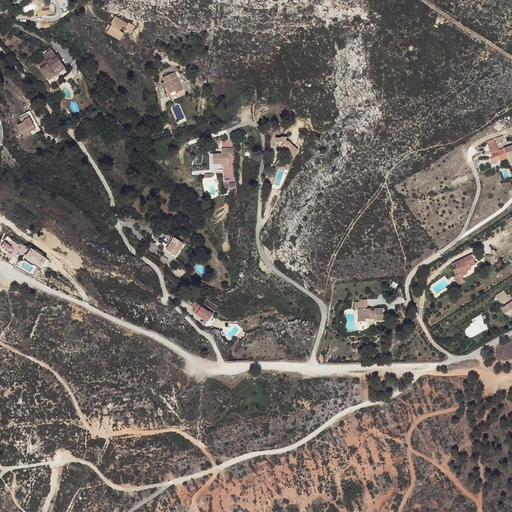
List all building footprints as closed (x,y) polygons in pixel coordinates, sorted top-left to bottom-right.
[(129,24),(116,17),(111,24),(113,25),(107,34),(120,42),(125,34),(121,32),(124,27),(127,29),(126,31),(132,35),(136,27),(129,23),(129,24)] [(28,66),(38,80),(45,74),(45,76),(59,65),(47,48),(43,51),(46,54),(44,55),(43,54),(28,66)] [(184,91),(176,73),(163,78),(165,83),(171,94),(176,92),(177,94),(184,91)] [(36,81),(32,84),(38,92),(40,91),(38,89),(40,88),(36,81)] [(171,94),(165,83),(163,84),(165,90),(167,89),(170,95),(171,94)] [(30,111),(26,112),(33,124),(35,127),(36,130),(40,128),(30,111)] [(33,124),(26,112),(14,119),(20,130),(24,137),(31,134),(29,130),(35,127),(33,124)] [(276,138),(276,147),(282,148),(293,158),(299,151),(289,141),(287,141),(287,138),(281,137),(281,139),(276,138)] [(511,145),(498,150),(497,142),(502,140),(501,137),(495,138),(496,142),(488,144),(491,153),(492,158),(498,156),(500,161),(507,159),(511,157),(511,145)] [(213,154),(213,165),(222,165),(229,164),(228,155),(228,153),(228,148),(221,148),(221,153),(213,154)] [(175,258),(183,245),(173,239),(165,251),(175,258)] [(1,240),(0,242),(0,246),(6,250),(9,245),(1,240)] [(5,253),(13,257),(14,255),(19,258),(24,248),(12,241),(5,253)] [(30,250),(22,260),(40,271),(47,261),(30,250)] [(467,272),(472,270),(471,267),(476,264),(472,255),(456,263),(458,267),(453,270),(456,276),(461,273),(460,273),(466,270),(467,272)] [(213,314),(194,301),(191,307),(195,309),(193,313),(207,322),(213,314)] [(375,320),(380,320),(380,310),(370,310),(370,312),(365,312),(365,310),(363,309),(364,301),(356,301),(356,303),(351,303),(351,310),(354,310),(354,323),(364,323),(366,325),(370,325),(372,323),(375,323),(375,320)] [(511,303),(502,310),(506,316),(511,311),(511,303)]
